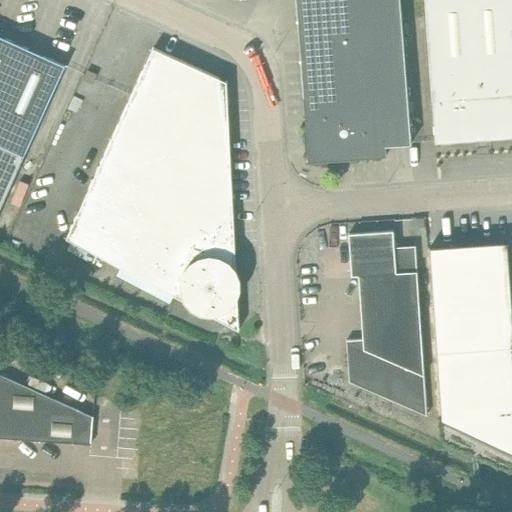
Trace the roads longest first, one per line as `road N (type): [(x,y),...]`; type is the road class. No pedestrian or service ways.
road 1 (unclassified): [(273,212),(259,68),(227,39),(139,0)]
road 2 (unclassified): [(280,468),(284,384),(273,212)]
road 3 (unclassified): [(273,212),(511,193)]
